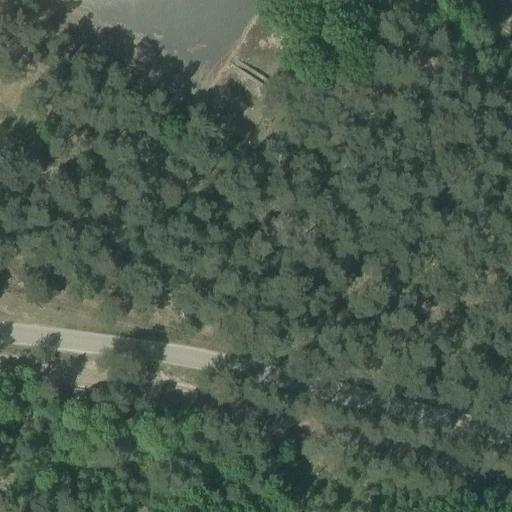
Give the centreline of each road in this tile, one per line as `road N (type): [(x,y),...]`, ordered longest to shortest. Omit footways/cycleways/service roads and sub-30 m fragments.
road 1 (track): [(511,481),(191,395),(0,367)]
road 2 (unclassified): [(511,438),(222,361),(0,336)]
